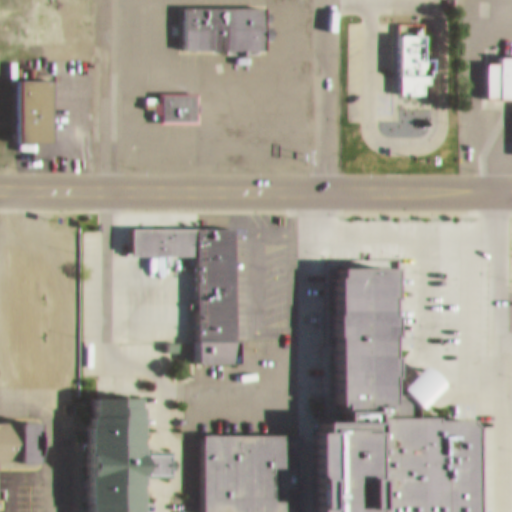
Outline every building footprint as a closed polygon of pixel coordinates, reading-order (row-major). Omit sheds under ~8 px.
[(172,0),(173,39),(256,39),(256,30),(261,30),(261,0),(172,0)] [(387,23),(386,85),(419,85),(420,24),(387,23)] [(4,132),(39,133),(39,70),(5,70),(4,132)] [(190,113),(190,83),(147,83),(147,113),(190,113)] [(225,219),(184,219),(183,354),(224,354),(225,219)] [(188,508),(279,511),(452,511),(453,510),(485,511),(497,511),(498,501),(493,488),(482,487),(486,410),(451,422),(455,434),(436,433),(424,438),(423,458),(411,458),(411,441),(406,441),(406,430),(424,423),(419,410),(380,408),(386,280),(374,280),(375,260),(327,258),(316,262),(309,408),(297,413),(292,426),(192,422),(188,508)] [(69,511),(121,511),(122,468),(158,468),(158,441),(122,441),(122,389),(70,388),(69,511)] [(0,511),(0,453),(28,453),(28,412),(0,412),(0,511)]
